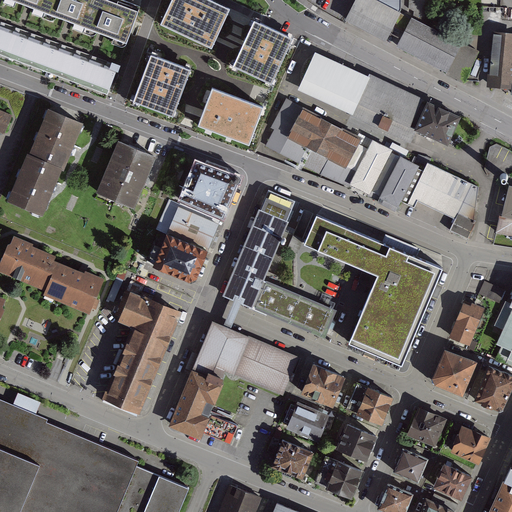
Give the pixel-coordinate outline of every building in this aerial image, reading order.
[(144,8),(121,0),(4,0),(2,5),(128,51),(144,8)] [(230,10),(208,0),(173,0),(161,25),(212,49),(230,10)] [(355,0),(346,19),(386,41),(394,27),(400,15),(401,14),(402,9),(401,0),(355,0)] [(400,15),(394,27),(406,33),(412,21),(400,15)] [(465,81),(480,52),(462,44),(413,19),(412,21),(406,33),(399,47),(465,81)] [(291,40),(255,23),(233,67),(270,85),(291,40)] [(123,72),(0,24),(0,59),(112,102),(123,72)] [(511,37),(495,36),(491,87),(511,88),(511,37)] [(374,80),(318,52),(301,87),(357,115),(374,80)] [(191,71),(152,57),(135,103),(174,118),(191,71)] [(428,106),(374,80),(357,115),(412,141),(417,130),(428,106)] [(212,90),(199,127),(249,146),(263,108),(212,90)] [(374,142),(286,100),(263,144),(322,174),(352,187),(374,142)] [(6,105),(0,102),(0,130),(8,133),(15,116),(4,111),(6,105)] [(461,121),(428,106),(417,130),(449,145),(461,121)] [(87,123),(48,107),(30,154),(62,168),(69,170),(76,153),(87,123)] [(377,138),(352,187),(377,200),(402,151),(377,138)] [(154,157),(120,143),(98,193),(133,208),(137,197),(154,157)] [(424,162),(402,151),(377,200),(399,211),(424,162)] [(53,191),(62,168),(30,154),(26,152),(7,200),(43,215),(53,191)] [(196,162),(181,196),(224,215),(239,180),(196,162)] [(481,185),(433,164),(411,204),(422,209),(425,202),(451,215),(446,228),(468,237),(475,221),(481,185)] [(502,182),(503,182),(505,182),(506,182),(508,181),(508,180),(509,179),(509,177),(508,176),(507,175),(506,174),(505,173),(503,174),(502,174),(501,175),(500,177),(500,178),(500,180),(501,181),(502,182)] [(511,187),(510,187),(502,219),(511,221),(511,187)] [(305,203),(269,188),(224,294),(237,299),(244,303),(327,337),(339,308),(272,280),(305,203)] [(164,231),(210,250),(223,219),(171,197),(158,228),(164,231)] [(452,265),(320,209),(306,244),(380,275),(352,340),(410,365),(452,265)] [(511,221),(502,219),(499,219),(495,239),(511,242),(511,221)] [(164,231),(150,264),(192,281),(198,279),(210,250),(164,231)] [(67,262),(15,239),(2,269),(53,292),(65,264),(67,262)] [(111,285),(65,264),(53,292),(52,294),(97,315),(111,285)] [(494,284),(485,280),(480,292),(489,296),(494,284)] [(135,327),(125,349),(161,364),(183,313),(147,297),(150,291),(133,283),(117,319),(135,327)] [(508,289),(494,284),(489,296),(502,301),(508,289)] [(0,333),(2,335),(15,304),(0,297),(0,333)] [(244,303),(237,299),(225,328),(232,331),(244,303)] [(511,299),(510,305),(506,304),(496,326),(507,332),(500,347),(503,349),(498,359),(511,365),(511,299)] [(486,313),(464,304),(451,336),(473,345),(486,313)] [(217,325),(202,361),(235,375),(285,395),(300,360),(232,331),(225,328),(217,325)] [(161,364),(125,349),(104,397),(141,413),(161,364)] [(474,363),(445,351),(434,377),(436,385),(461,395),(474,363)] [(177,421),(236,446),(243,428),(217,417),(235,375),(202,361),(177,421)] [(345,378),(315,365),(303,393),(333,405),(345,378)] [(511,383),(511,376),(490,367),(476,400),(500,410),(511,383)] [(395,397),(366,385),(355,412),(384,424),(395,397)] [(185,511),(197,485),(0,401),(0,511),(185,511)] [(329,417),(300,405),(290,429),(319,441),(329,417)] [(449,420),(422,408),(411,434),(438,445),(449,420)] [(377,435),(349,422),(338,446),(366,458),(377,435)] [(490,437),(462,426),(452,450),(480,462),(490,437)] [(282,441),(275,438),(270,451),(278,454),(282,441)] [(312,451),(285,441),(276,467),(303,477),(312,451)] [(431,459),(404,448),(394,470),(421,482),(431,459)] [(363,471),(337,460),(325,487),(351,498),(363,471)] [(475,473),(447,461),(437,485),(465,497),(475,473)] [(511,511),(511,480),(505,477),(488,511),(511,511)] [(406,511),(414,496),(389,484),(378,507),(389,511),(406,511)] [(260,511),(265,501),(233,488),(223,511),(260,511)] [(451,511),(427,501),(421,511),(451,511)]
